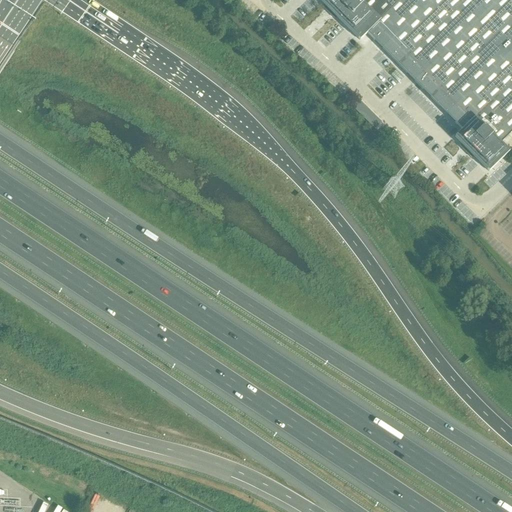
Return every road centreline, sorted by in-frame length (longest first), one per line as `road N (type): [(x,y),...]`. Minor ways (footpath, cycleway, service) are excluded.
road 1 (motorway): [(511,438),(449,375),(285,164),(55,0)]
road 2 (motorway): [(511,474),(0,142)]
road 3 (motorway): [(498,511),(0,182)]
road 4 (motorway): [(0,231),(424,511)]
road 5 (motorway): [(0,271),(354,511)]
road 6 (unclassified): [(261,0),(469,199),(488,199),(511,177)]
road 7 (motorway): [(0,392),(244,475),(311,511)]
